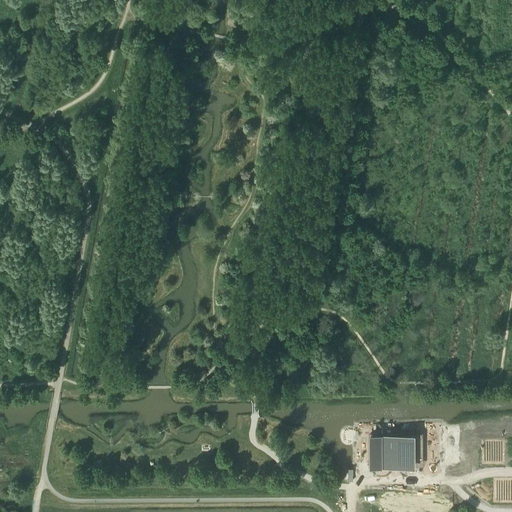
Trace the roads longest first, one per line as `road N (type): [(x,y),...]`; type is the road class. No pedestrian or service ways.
road 1 (track): [(511,118),(420,15),(368,0)]
road 2 (track): [(125,14),(103,84),(29,125)]
